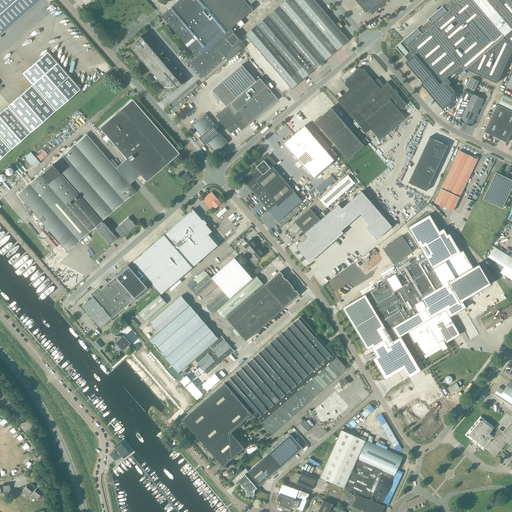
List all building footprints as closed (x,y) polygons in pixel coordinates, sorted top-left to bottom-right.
[(0,0),(0,35),(40,0),(0,0)] [(237,46),(242,42),(231,29),(253,10),(244,0),(180,0),(162,16),(186,45),(188,43),(189,45),(188,46),(195,55),(199,51),(201,53),(190,63),(201,76),(225,57),(228,60),(240,50),(237,46)] [(292,89),(330,57),(349,41),(314,0),(286,0),(245,35),(292,89)] [(355,0),(366,13),(370,10),(373,14),(390,0),(355,0)] [(462,0),(459,3),(456,0),(450,0),(446,4),(447,4),(443,8),(442,7),(428,19),(429,21),(418,30),(417,29),(395,47),(404,57),(408,61),(405,63),(422,83),(421,84),(425,89),(424,89),(425,89),(429,93),(428,94),(429,94),(443,110),(454,100),(455,92),(449,84),(451,83),(451,82),(465,70),(466,69),(497,84),(511,51),(511,28),(487,0),(462,0)] [(511,0),(487,0),(511,28),(511,0)] [(161,84),(162,84),(163,85),(165,86),(166,86),(166,87),(169,87),(169,86),(170,86),(172,86),(173,85),(177,88),(181,85),(140,36),(136,40),(137,42),(131,48),(161,84)] [(0,159),(80,90),(47,52),(22,74),(32,85),(0,112),(0,159)] [(242,65),(212,90),(227,107),(231,103),(238,112),(234,115),(232,112),(228,115),(225,110),(224,109),(216,116),(231,133),(239,127),(242,131),(245,128),(249,124),(278,99),(260,78),(256,81),(254,78),(242,65)] [(340,104),(351,116),(349,117),(353,122),(355,120),(362,128),(360,130),(364,134),(366,133),(370,129),(380,140),(406,118),(399,111),(407,105),(388,82),(384,86),(378,78),(374,81),(365,70),(365,69),(358,68),(358,70),(347,79),(356,90),(340,104)] [(471,78),(468,87),(475,90),(479,81),(471,78)] [(473,94),(466,108),(460,121),(471,127),(484,99),(473,94)] [(511,110),(511,98),(503,94),(499,104),(511,110)] [(179,154),(132,100),(99,128),(146,182),(179,154)] [(507,143),(511,133),(511,111),(497,105),(484,132),(507,143)] [(348,160),(364,146),(331,108),(315,122),(348,160)] [(228,140),(226,137),(224,139),(219,133),(220,132),(214,126),(213,126),(205,116),(193,126),(201,136),(200,138),(205,145),(207,143),(216,153),(220,149),(221,150),(222,149),(222,150),(224,148),(223,148),(224,147),(223,146),(228,142),(227,141),(228,140)] [(305,125),(294,135),(284,143),(284,144),(291,152),(291,151),(314,178),(334,160),(311,134),(312,133),(305,125)] [(121,239),(124,236),(135,226),(128,218),(111,232),(103,223),(102,223),(101,222),(135,192),(85,135),(51,165),(51,164),(17,194),(67,251),(95,226),(97,228),(96,229),(110,245),(117,239),(116,237),(118,236),(121,239)] [(430,137),(408,182),(426,191),(448,146),(430,137)] [(229,152),(234,147),(229,143),(224,148),(229,152)] [(453,211),(477,160),(459,151),(435,203),(453,211)] [(31,152),(25,157),(32,165),(37,160),(31,152)] [(257,170),(244,181),(248,185),(247,186),(248,186),(250,188),(249,188),(250,188),(251,190),(251,189),(259,198),(258,198),(279,222),(303,201),(273,167),(276,163),(269,156),(255,168),(257,170)] [(2,165),(8,175),(10,174),(13,181),(18,178),(9,161),(2,165)] [(191,175),(193,176),(188,171),(180,178),(185,183),(190,178),(189,177),(191,175)] [(502,209),(509,195),(511,196),(511,195),(511,180),(496,173),(483,199),(502,209)] [(327,208),(355,184),(348,175),(319,200),(327,208)] [(308,237),(296,247),(307,260),(310,263),(312,261),(344,233),(342,231),(361,214),(370,225),(367,228),(377,240),(393,226),(362,191),(342,208),(339,205),(339,204),(304,234),(308,237)] [(203,201),(209,209),(212,206),(215,209),(221,204),(217,199),(212,193),(203,201)] [(310,209),(295,222),(295,223),(294,225),(293,224),(287,229),(293,236),(299,231),(301,229),(304,233),(320,220),(310,209)] [(206,224),(193,210),(133,262),(162,295),(218,246),(209,235),(212,232),(212,231),(216,227),(215,225),(212,227),(208,222),(206,224)] [(416,342),(425,356),(441,346),(440,346),(445,343),(445,344),(460,335),(450,317),(466,308),(462,301),(491,284),(479,264),(473,267),(463,251),(461,252),(450,233),(447,234),(438,219),(434,222),(430,215),(408,227),(425,257),(387,279),(388,282),(343,308),(362,340),(361,342),(360,342),(361,342),(361,343),(362,344),(364,343),(368,350),(372,348),(377,356),(373,359),(385,380),(404,368),(410,378),(421,371),(401,336),(408,332),(412,339),(411,339),(414,344),(416,342)] [(80,242),(82,244),(87,239),(90,237),(88,235),(80,242)] [(402,236),(383,249),(394,265),(413,251),(402,236)] [(252,239),(247,244),(243,239),(237,244),(234,246),(236,249),(239,247),(241,248),(243,247),(244,246),(244,247),(244,246),(251,254),(258,247),(252,240),(252,239)] [(264,254),(258,247),(251,254),(257,261),(256,261),(257,261),(265,254),(264,254)] [(511,258),(510,257),(494,247),(488,257),(504,267),(500,273),(511,280),(511,258)] [(329,284),(337,297),(390,263),(382,251),(329,284)] [(48,268),(52,263),(44,256),(40,260),(48,268)] [(212,278),(230,299),(253,279),(235,258),(212,278)] [(101,329),(119,313),(148,288),(128,266),(82,306),(101,329)] [(226,318),(246,341),(284,308),(300,294),(297,290),(296,291),(293,287),(287,279),(286,279),(283,276),(284,275),(280,271),(279,272),(265,285),(226,318)] [(214,281),(208,275),(191,290),(197,296),(214,281)] [(224,319),(264,285),(257,276),(217,311),(224,319)] [(191,290),(197,284),(194,280),(188,286),(191,290)] [(207,308),(212,314),(229,299),(224,293),(207,308)] [(166,303),(160,296),(139,314),(145,322),(166,303)] [(189,305),(181,296),(151,322),(159,332),(189,305)] [(230,347),(225,341),(221,336),(218,339),(190,306),(150,341),(179,374),(194,360),(198,364),(203,370),(207,375),(234,351),(230,347)] [(338,354),(336,356),(333,353),(332,354),(317,336),(318,336),(301,317),(182,420),(223,467),(242,450),(229,434),(252,414),(270,435),(347,369),(338,358),(340,357),(341,357),(339,353),(338,354)] [(121,336),(115,335),(115,343),(117,343),(116,345),(120,349),(122,349),(122,351),(130,351),(130,345),(129,344),(130,343),(124,336),(123,337),(121,336)] [(215,374),(202,385),(208,391),(221,380),(215,374)] [(191,381),(187,375),(181,381),(185,386),(191,381)] [(203,394),(192,382),(186,387),(197,400),(203,394)] [(447,388),(451,394),(460,388),(456,382),(447,388)] [(511,388),(507,385),(504,390),(499,387),(494,395),(511,406),(511,388)] [(392,403),(401,401),(399,392),(395,393),(396,397),(394,398),(393,395),(391,395),(392,403)] [(158,436),(166,430),(145,408),(139,413),(158,436)] [(432,415),(437,421),(444,415),(438,409),(432,415)] [(511,445),(511,422),(503,432),(499,429),(493,437),(489,433),(494,428),(481,417),(466,435),(474,442),(475,441),(476,442),(474,444),(476,445),(478,444),(479,444),(478,445),(482,448),(483,446),(495,456),(507,442),(511,445)] [(304,434),(311,428),(304,420),(297,427),(304,434)] [(166,430),(158,436),(171,451),(180,444),(167,429),(166,430)] [(349,480),(348,480),(365,441),(342,430),(321,477),(344,488),(346,483),(347,484),(349,480)] [(263,458),(245,474),(257,488),(303,448),(290,434),(263,458)] [(358,459),(395,476),(403,457),(366,441),(358,459)] [(117,460),(123,456),(123,455),(126,451),(122,445),(117,448),(116,447),(111,453),(110,453),(110,454),(110,455),(110,456),(111,456),(114,460),(115,460),(115,461),(116,461),(116,460),(117,460)] [(349,480),(347,484),(345,488),(370,500),(371,498),(382,503),(395,476),(358,459),(349,480)] [(302,472),(301,475),(296,473),(294,479),(298,481),(297,484),(311,490),(317,478),(302,472)] [(238,481),(241,484),(242,483),(247,489),(246,494),(254,496),(255,490),(254,489),(257,488),(245,474),(238,481)] [(10,483),(3,484),(4,492),(11,491),(10,483)] [(28,496),(33,490),(32,490),(35,486),(32,484),(29,487),(27,486),(22,492),(28,496)] [(298,490),(282,484),(275,505),(289,510),(290,506),(292,507),(302,511),(309,494),(298,490)] [(37,500),(41,494),(44,491),(41,488),(38,491),(36,490),(31,496),(37,500)] [(381,511),(385,506),(365,498),(357,495),(352,506),(365,511),(381,511)] [(345,511),(332,506),(333,505),(323,500),(318,511),(345,511)]
